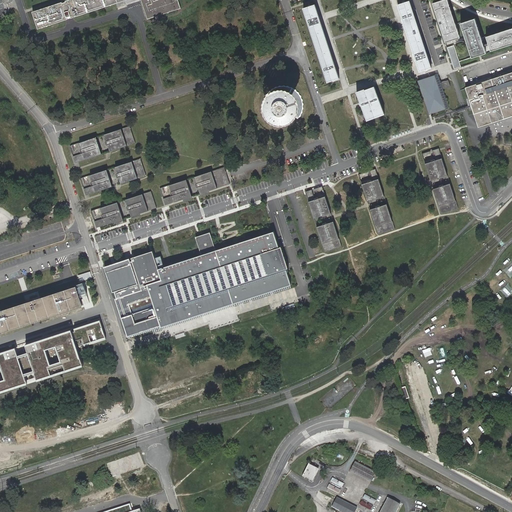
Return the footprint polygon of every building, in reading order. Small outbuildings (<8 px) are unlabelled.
[(61,0),(62,2),(32,12),(38,29),(125,0),(124,0),(141,0),(147,19),(156,16),(155,14),(175,8),(175,10),(181,8),(177,0),(157,0),(154,1),(153,0),(61,0)] [(447,0),(441,0),(433,3),(446,42),(460,38),(447,0)] [(410,2),(399,5),(419,71),(430,68),(410,2)] [(303,9),(327,82),(338,79),(314,5),(311,6),(310,7),(308,7),(303,9)] [(155,14),(156,16),(175,10),(175,8),(155,14)] [(475,18),(461,23),(472,57),(486,53),(486,51),(490,50),(491,51),(511,44),(511,27),(482,38),(475,18)] [(454,45),(447,47),(454,69),(461,67),(454,45)] [(477,86),(475,87),(468,90),(478,120),(485,118),(486,120),(490,118),(489,116),(511,108),(511,72),(492,80),(483,82),(477,85),(477,86)] [(476,82),(477,85),(483,82),(492,80),(490,76),(476,82)] [(427,78),(418,81),(429,116),(442,112),(441,110),(431,113),(422,83),(428,81),(427,78)] [(428,81),(422,83),(431,113),(441,110),(446,108),(436,78),(428,81)] [(443,82),(441,82),(443,89),(450,87),(448,80),(443,82)] [(271,89),(270,90),(268,92),(268,94),(266,95),(266,97),(265,99),(265,101),(265,103),(265,105),(265,107),(266,109),(266,111),(268,112),(269,114),(270,115),(271,117),(273,118),(274,119),(276,120),(278,121),(280,121),(282,122),(284,121),(286,122),(288,121),(290,121),(291,119),(293,119),(294,118),(296,117),(297,115),(299,114),(300,112),(301,111),(301,108),(302,107),(302,105),(303,103),(302,101),(302,98),(301,97),(301,95),(300,93),(299,92),(297,90),(296,88),(294,88),(293,86),(291,86),(290,84),(287,85),(286,84),(284,84),(282,84),(280,85),(278,85),(276,86),(274,86),(273,88),(271,89)] [(363,90),(356,93),(366,121),(384,115),(374,87),(364,91),(363,90)] [(478,120),(468,90),(467,88),(465,89),(479,127),(497,121),(510,117),(511,116),(511,108),(489,116),(490,118),(486,120),(485,118),(478,120)] [(129,127),(104,135),(110,151),(135,143),(129,127)] [(101,154),(96,138),(79,143),(82,153),(84,160),(97,155),(101,154)] [(425,162),(431,180),(448,174),(442,157),(441,157),(432,160),(425,162)] [(140,159),(115,168),(120,184),(145,176),(140,159)] [(224,168),(216,171),(218,178),(222,177),(221,176),(226,174),(224,168)] [(112,187),(106,170),(89,176),(90,176),(93,186),(95,192),(99,191),(110,187),(112,187)] [(216,171),(194,178),(200,194),(229,185),(227,178),(223,179),(222,177),(218,178),(216,171)] [(362,183),(367,200),(384,195),(378,178),(368,181),(362,183)] [(191,197),(186,180),(169,186),(172,196),(174,202),(191,197)] [(434,190),(443,215),(459,210),(459,209),(451,184),(434,190)] [(151,192),(125,200),(131,217),(156,208),(151,192)] [(308,201),(314,218),(330,212),(325,195),(324,196),(314,199),(308,201)] [(122,219),(117,203),(100,208),(100,209),(103,218),(105,225),(122,219)] [(379,236),(395,230),(387,205),(371,210),(379,236)] [(317,228),(325,253),(342,248),(333,222),(317,228)] [(127,312),(128,316),(122,318),(128,337),(215,309),(234,303),(291,285),(286,268),(288,267),(281,247),(279,247),(274,231),(228,245),(216,249),(210,232),(195,237),(201,255),(173,264),(158,269),(152,251),(132,258),(133,261),(131,261),(130,258),(104,266),(113,292),(115,292),(117,298),(124,296),(125,298),(123,299),(121,301),(120,303),(119,305),(120,307),(121,309),(122,311),(125,312),(127,312)] [(83,287),(77,289),(79,294),(80,298),(81,300),(86,299),(83,287)] [(0,333),(33,323),(37,322),(40,321),(83,307),(81,300),(80,298),(79,294),(78,290),(77,289),(30,304),(0,313),(0,333)] [(11,347),(0,350),(0,390),(79,365),(73,346),(101,337),(96,319),(20,344),(23,352),(14,355),(11,347)] [(410,397),(403,366),(396,369),(402,387),(405,386),(410,397)] [(243,387),(259,392),(264,381),(247,375),(243,387)] [(351,469),(371,479),(375,470),(355,460),(351,469)] [(309,464),(303,474),(313,480),(319,469),(309,464)] [(331,480),(342,485),(344,481),(333,476),(331,480)] [(328,486),(338,492),(341,488),(330,482),(328,486)] [(363,496),(374,502),(376,498),(365,493),(363,496)] [(333,505),(345,511),(354,511),(357,506),(337,496),(333,505)] [(389,497),(380,511),(395,511),(400,503),(389,497)] [(360,503),(371,509),(373,505),(362,499),(360,503)]
